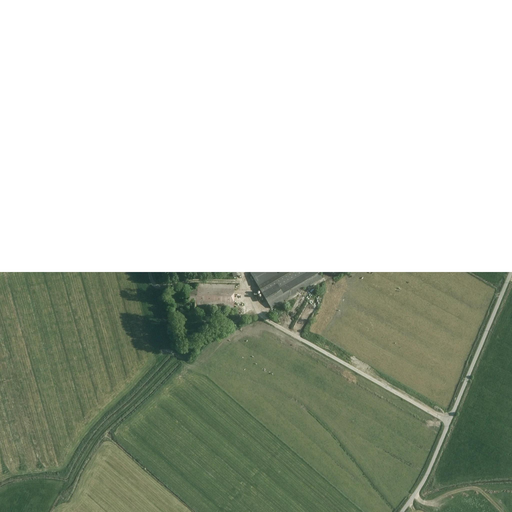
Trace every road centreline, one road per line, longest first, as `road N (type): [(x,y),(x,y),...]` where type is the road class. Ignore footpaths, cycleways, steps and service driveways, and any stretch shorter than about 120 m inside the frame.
road 1 (unclassified): [(262,318),(447,422)]
road 2 (unclassified): [(447,422),(511,279)]
